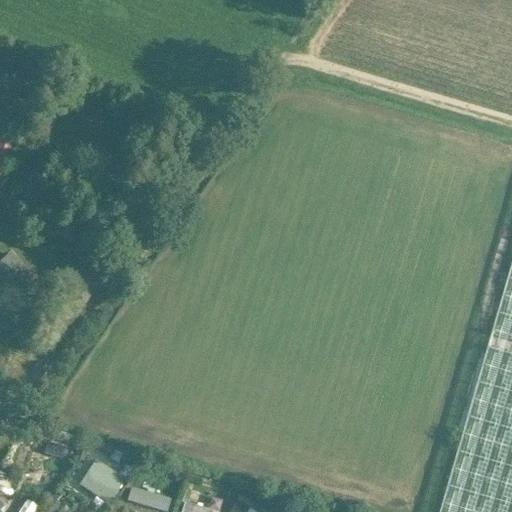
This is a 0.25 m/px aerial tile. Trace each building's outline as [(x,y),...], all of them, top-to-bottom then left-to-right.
[(0,180),(14,146),(17,139),(0,131),(0,180)] [(58,179),(38,170),(26,196),(12,190),(5,204),(39,219),(58,179)] [(57,262),(48,257),(29,235),(15,248),(36,270),(48,279),(57,262)] [(37,284),(10,255),(0,264),(0,283),(17,302),(37,284)] [(511,511),(511,267),(441,511),(511,511)] [(81,310),(100,284),(80,270),(72,281),(62,296),(81,310)] [(32,475),(65,485),(69,472),(35,462),(32,475)] [(118,509),(133,483),(102,465),(87,491),(118,509)] [(177,511),(178,498),(137,496),(136,511),(177,511)]
